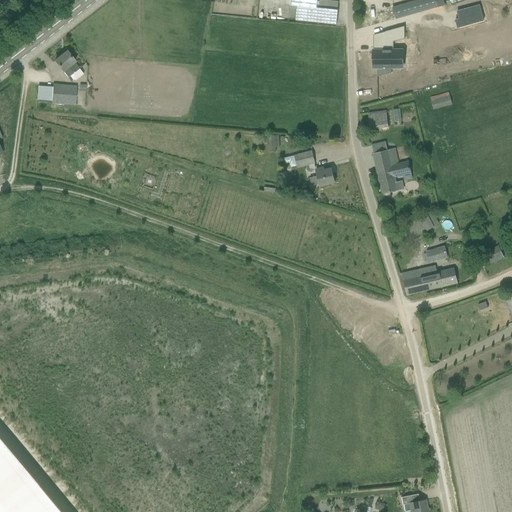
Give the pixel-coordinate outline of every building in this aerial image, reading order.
[(290,0),(290,6),(298,6),(296,20),(326,24),(336,25),(338,11),(339,2),(329,1),(327,1),(323,0),(290,0)] [(460,1),(459,0),(418,0),(392,7),(396,20),(460,1)] [(452,22),(454,29),(481,22),(476,7),(454,13),(456,21),(452,22)] [(375,51),(375,60),(374,60),(374,68),(404,68),(404,51),(394,51),(394,42),(405,39),(405,27),(385,32),(386,51),(375,51)] [(76,63),(73,60),(67,52),(55,61),(68,78),(70,76),(73,80),(77,80),(84,75),(79,69),(80,69),(75,63),(76,63)] [(77,86),(53,84),(51,103),(75,105),(77,86)] [(435,107),(452,101),(448,92),(431,97),(435,107)] [(387,111),(369,112),(369,126),(388,126),(387,111)] [(395,149),(387,151),(374,154),(383,194),(399,190),(396,178),(403,176),(404,181),(413,179),(409,161),(399,163),(396,149),(395,149)] [(312,151),(294,156),(284,158),(285,165),(290,163),(291,168),(297,166),(297,168),(315,163),(312,151)] [(317,177),(310,178),(312,186),(319,184),(320,187),(335,183),(331,169),(324,171),(324,168),(315,170),(317,177)] [(484,267),(504,257),(498,246),(478,256),(484,267)] [(426,253),(429,262),(447,257),(445,247),(426,253)] [(457,283),(454,268),(437,272),(435,266),(402,274),(407,295),(457,283)] [(478,305),(480,311),(488,308),(486,302),(478,305)] [(59,511),(37,486),(0,440),(0,511),(59,511)] [(427,511),(425,500),(419,501),(418,494),(401,498),(402,505),(409,504),(411,511),(405,511),(404,511),(427,511)] [(384,504),(377,501),(374,509),(382,511),(384,504)]
